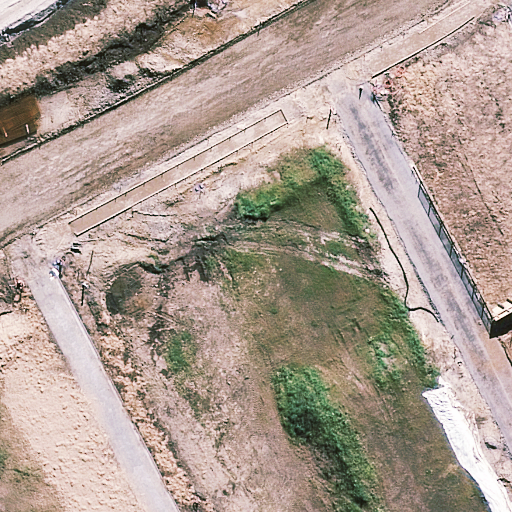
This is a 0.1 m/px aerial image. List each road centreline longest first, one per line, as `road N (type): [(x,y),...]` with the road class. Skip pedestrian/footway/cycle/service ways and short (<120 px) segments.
road 1 (residential): [(387,0),(0,204)]
road 2 (unknown): [(43,181),(203,511)]
